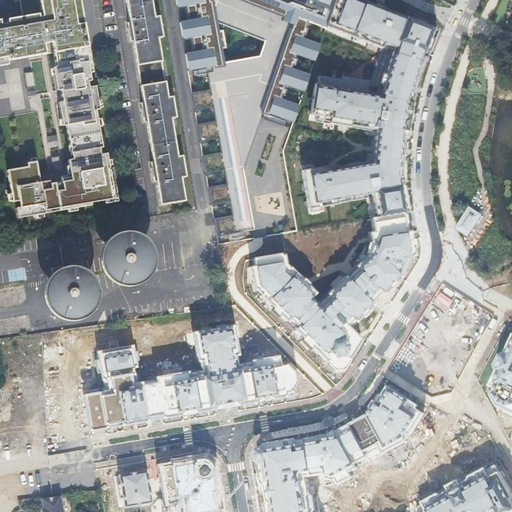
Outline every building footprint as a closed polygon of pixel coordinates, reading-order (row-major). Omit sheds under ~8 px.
[(0,65),(7,64),(7,60),(49,54),(87,47),(78,0),(20,0),(24,18),(7,21),(7,24),(0,25),(0,65)] [(136,65),(161,61),(157,38),(162,38),(158,16),(153,17),(150,0),(124,0),(129,22),(126,23),(127,28),(126,28),(128,37),(129,41),(132,41),(136,65)] [(283,152),(293,119),(326,24),(334,0),(172,0),(188,77),(220,233),(289,219),(283,152)] [(445,28),(374,0),(334,0),(326,24),(393,55),(389,80),(321,72),(313,116),(368,121),(365,155),(302,160),(309,214),(373,206),(376,218),(413,211),(410,183),(411,156),(414,129),(418,104),(429,68),(445,28)] [(62,126),(66,126),(74,174),(114,199),(87,47),(49,54),(62,126)] [(139,86),(164,82),(161,61),(136,65),(139,86)] [(26,73),(29,95),(34,95),(31,72),(26,73)] [(167,98),(164,82),(139,86),(142,103),(140,103),(140,108),(139,108),(141,117),(142,117),(143,122),(145,122),(152,162),(149,162),(150,167),(149,168),(151,176),(152,176),(152,180),(155,180),(159,205),(184,201),(180,178),(185,178),(181,156),(176,157),(170,119),(175,119),(171,97),(167,98)] [(20,207),(21,214),(16,215),(17,218),(90,205),(90,203),(114,199),(74,174),(69,175),(70,178),(39,183),(37,166),(36,160),(29,161),(30,167),(8,170),(12,197),(7,198),(8,208),(13,207),(13,208),(20,207)] [(471,235),(484,215),(470,203),(457,223),(471,235)] [(283,254),(250,261),(245,289),(335,386),(421,257),(413,211),(376,218),(368,242),(353,268),(319,299),(283,254)] [(142,263),(142,260),(142,259),(142,256),(141,253),(139,250),(137,248),(135,246),(132,245),(129,244),(126,243),(123,244),(120,245),(117,246),(114,248),(113,251),(111,253),(110,256),(110,259),(110,263),(111,266),(113,268),(115,271),(117,273),(120,274),(123,275),(126,276),(129,275),(132,274),(135,273),(137,271),(139,269),(141,266),(142,263)] [(85,297),(85,293),(85,290),(84,287),(82,284),(80,281),(78,279),(75,278),(72,277),(69,277),(65,277),(62,278),(60,279),(57,281),(55,284),(53,287),(53,290),(52,293),(52,296),(53,299),(55,302),(57,305),(59,307),(62,308),(65,309),(69,310),(72,309),(75,309),(78,307),(80,305),(82,303),(84,300),(85,297)] [(460,313),(468,300),(444,287),(437,300),(460,313)] [(131,345),(95,350),(101,385),(81,392),(87,433),(290,397),(297,391),(292,368),(274,356),(237,360),(231,325),(188,332),(194,369),(134,379),(131,345)] [(511,335),(500,355),(478,392),(511,418),(511,335)] [(460,388),(478,348),(462,341),(444,380),(460,388)] [(427,422),(388,391),(345,426),(319,433),(253,448),(263,511),(309,511),(305,483),(359,474),(398,462),(427,422)] [(208,456),(159,464),(166,507),(180,504),(181,511),(226,511),(220,471),(219,465),(217,461),(214,459),(211,457),(208,456)] [(511,511),(511,491),(497,462),(409,509),(410,511),(511,511)] [(121,476),(127,511),(152,511),(146,472),(121,476)] [(61,511),(59,496),(40,499),(42,508),(41,508),(41,511),(61,511)]
